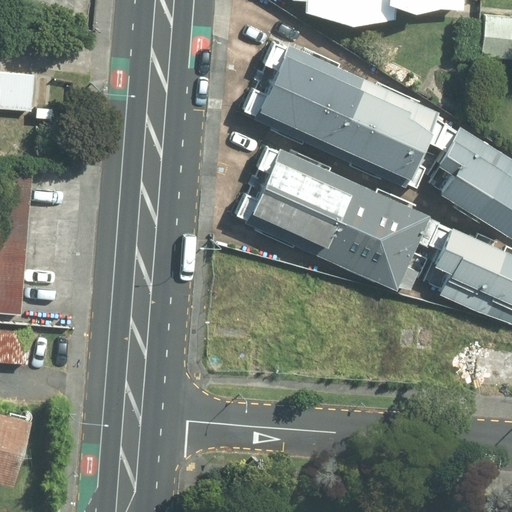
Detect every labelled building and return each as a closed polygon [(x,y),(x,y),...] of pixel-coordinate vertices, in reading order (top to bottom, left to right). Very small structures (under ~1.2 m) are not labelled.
[(305,0),(304,7),(351,16),(392,14),(393,0),(433,0),(433,1),(462,4),(462,0),(305,0)] [(511,16),(484,14),(480,56),(508,59),(511,16)] [(439,107),(285,37),(253,112),(406,181),(417,157),(447,173),(436,192),(507,236),(511,228),(511,160),(435,117),(439,107)] [(0,106),(30,108),(32,75),(0,73),(0,106)] [(511,249),(275,143),(242,217),(394,285),(409,251),(431,260),(421,283),(511,324),(511,320),(511,249)] [(364,284),(309,281),(306,330),(317,331),(315,364),(358,367),(357,379),(416,382),(418,350),(435,351),(436,326),(423,325),(424,299),(388,297),(388,291),(364,289),(364,284)] [(0,332),(0,360),(19,362),(21,334),(0,332)] [(511,351),(477,349),(474,386),(511,388),(511,351)] [(0,477),(12,481),(28,414),(0,407),(0,477)]
